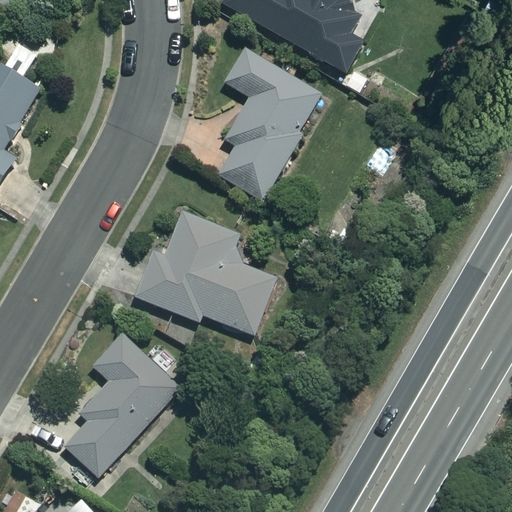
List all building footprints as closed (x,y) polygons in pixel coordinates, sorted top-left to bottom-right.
[(0,0),(0,22),(36,11),(32,0),(0,0)] [(374,0),(231,0),(226,11),(348,79),(365,48),(352,41),(374,0)] [(21,52),(9,74),(0,69),(0,201),(20,165),(7,158),(43,94),(28,85),(40,63),(21,52)] [(326,98),(247,57),(230,91),(253,103),(230,147),(239,152),(222,184),(268,208),(326,98)] [(245,243),(187,220),(170,264),(157,259),(139,304),(202,329),(205,321),(256,342),(279,284),(235,266),(245,243)] [(168,350),(153,366),(127,341),(97,373),(113,389),(84,420),(93,428),(55,469),(88,499),(184,395),(168,380),(183,364),(168,350)]
